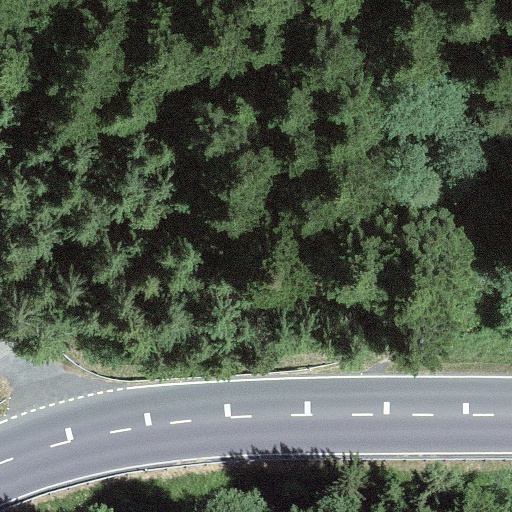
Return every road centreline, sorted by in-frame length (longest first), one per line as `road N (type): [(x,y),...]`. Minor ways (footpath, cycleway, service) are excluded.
road 1 (secondary): [(511,415),(207,419),(75,438),(0,464)]
road 2 (track): [(0,168),(76,0)]
